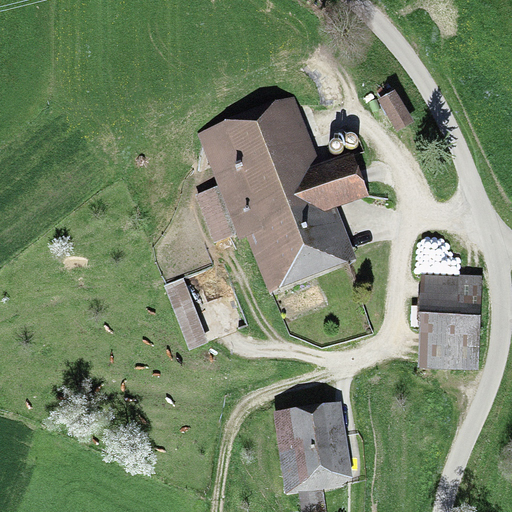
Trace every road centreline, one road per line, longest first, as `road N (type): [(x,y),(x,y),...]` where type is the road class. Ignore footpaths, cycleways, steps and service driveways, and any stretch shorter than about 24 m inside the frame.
road 1 (track): [(483,213),(408,224),(386,341),(262,394)]
road 2 (unclassified): [(491,234),(502,303),(499,350),(442,511)]
road 3 (unclassified): [(352,0),(430,92),(491,234)]
road 4 (track): [(425,216),(385,141),(359,120),(326,121)]
road 5 (track): [(217,511),(234,421),(262,394)]
